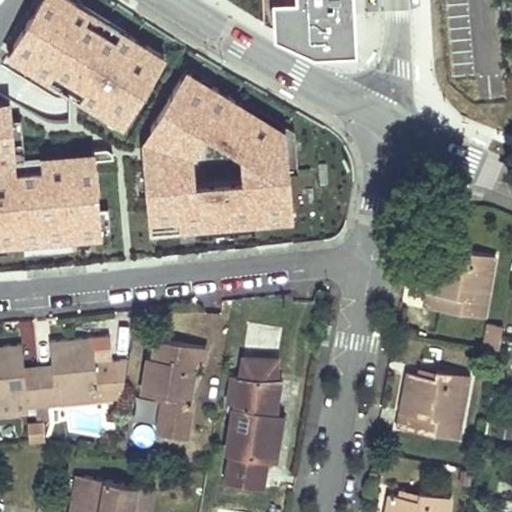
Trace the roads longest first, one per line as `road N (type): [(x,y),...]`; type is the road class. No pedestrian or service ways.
road 1 (residential): [(0,293),(372,262)]
road 2 (residential): [(372,262),(327,511)]
road 3 (tertiary): [(386,127),(185,0)]
road 4 (residential): [(386,127),(372,262)]
road 5 (tertiary): [(511,179),(386,127)]
road 6 (residential): [(388,0),(386,127)]
